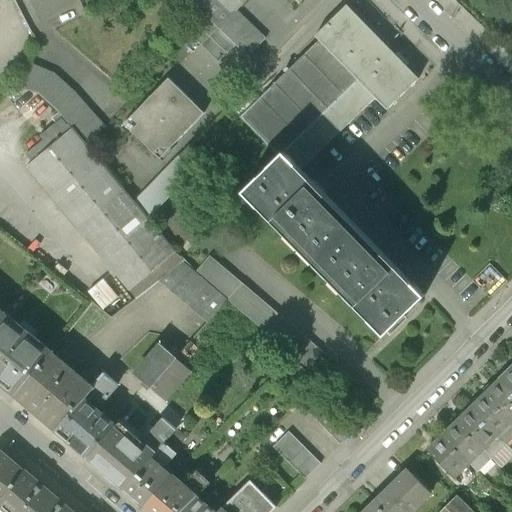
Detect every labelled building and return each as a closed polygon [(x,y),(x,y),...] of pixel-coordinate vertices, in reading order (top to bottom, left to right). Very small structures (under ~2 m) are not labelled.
[(190,0),(209,18),(235,43),(247,55),(265,38),(237,10),(246,0),(190,0)] [(315,35),(320,39),(374,99),(386,110),(418,78),(409,69),(394,54),(352,11),(346,5),(315,35)] [(511,14),(500,27),(511,39),(511,14)] [(218,61),(235,43),(209,18),(192,35),(218,61)] [(300,171),(374,99),(320,39),(259,98),(248,86),(229,105),(280,157),(284,154),(300,171)] [(52,72),(28,61),(17,86),(37,92),(55,109),(62,116),(70,127),(85,144),(103,125),(73,90),(52,72)] [(138,123),(131,130),(152,150),(158,145),(169,146),(202,111),(167,77),(130,115),(138,123)] [(25,153),(30,160),(70,127),(62,116),(39,135),(43,138),(25,153)] [(133,201),(85,144),(70,127),(30,160),(24,165),(136,298),(159,280),(183,261),(182,259),(174,251),(148,219),(133,201)] [(190,143),(133,201),(148,219),(206,159),(190,143)] [(244,193),(384,336),(424,297),(388,260),(315,186),(300,171),(284,154),(280,157),(244,193)] [(184,242),(174,251),(182,259),(192,251),(184,242)] [(209,255),(194,272),(226,299),(241,282),(209,255)] [(194,272),(183,261),(159,280),(208,322),(226,299),(194,272)] [(321,351),(241,282),(226,299),(307,368),(321,351)] [(0,383),(13,394),(47,353),(0,313),(0,383)] [(155,340),(129,370),(164,400),(190,370),(186,366),(174,357),(155,340)] [(188,341),(174,357),(186,366),(199,350),(188,341)] [(89,389),(47,353),(13,394),(55,430),(82,397),(89,389)] [(511,362),(497,376),(511,391),(511,362)] [(102,374),(89,389),(82,397),(97,410),(117,386),(102,374)] [(511,391),(497,376),(482,391),(511,420),(511,418),(511,391)] [(482,391),(468,405),(497,434),(511,420),(482,391)] [(55,430),(85,455),(110,426),(112,423),(97,410),(82,397),(55,430)] [(308,412),(340,444),(355,429),(324,397),(308,412)] [(468,405),(453,419),(482,448),(497,434),(468,405)] [(137,449),(149,459),(164,442),(176,429),(163,418),(137,449)] [(468,462),(482,448),(453,419),(439,434),(468,462)] [(137,449),(110,426),(85,455),(124,488),(149,459),(137,449)] [(273,447),(305,479),(320,464),(288,432),(273,447)] [(439,434),(425,448),(453,477),(468,462),(439,434)] [(177,453),(164,442),(149,459),(163,470),(177,453)] [(0,499),(24,472),(0,451),(0,499)] [(163,470),(149,459),(124,488),(144,505),(169,476),(163,470)] [(404,467),(357,511),(408,511),(429,492),(404,467)] [(193,471),(181,486),(169,476),(144,505),(152,511),(180,511),(194,496),(206,482),(193,471)] [(37,511),(51,496),(24,472),(0,499),(0,505),(7,511),(37,511)] [(223,510),(224,511),(271,511),(277,507),(251,482),(223,510)] [(70,511),(51,496),(37,511),(70,511)] [(221,511),(213,511),(194,496),(180,511),(224,511),(223,510),(221,511)] [(470,511),(457,499),(443,511),(470,511)]
